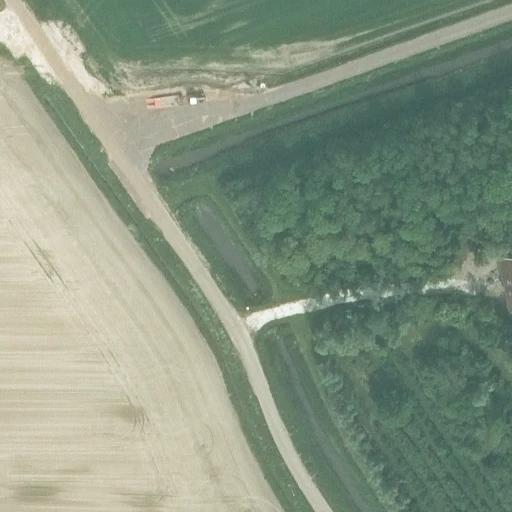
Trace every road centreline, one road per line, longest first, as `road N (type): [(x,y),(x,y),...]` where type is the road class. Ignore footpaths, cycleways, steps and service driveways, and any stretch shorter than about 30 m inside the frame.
road 1 (unclassified): [(323,511),(277,432),(223,307),(12,0)]
road 2 (track): [(118,156),(511,18)]
